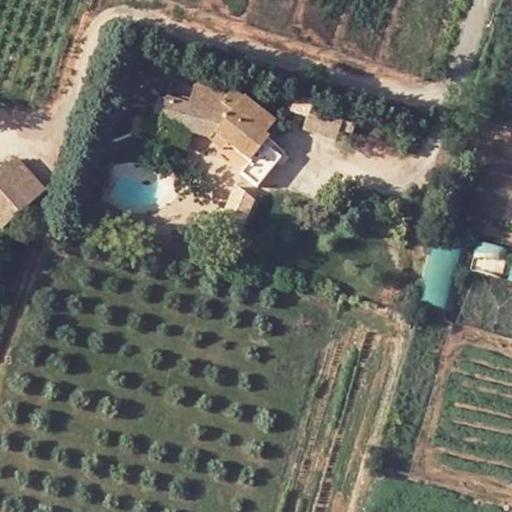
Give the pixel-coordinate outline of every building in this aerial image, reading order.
[(234,110),(224,103),(231,93),(194,84),(188,107),(230,117),(234,110)] [(221,134),(232,142),(254,159),(267,140),(258,131),(267,116),(235,87),(231,93),(224,103),(234,110),(230,117),(221,134)] [(158,126),(215,140),(221,134),(230,117),(188,107),(165,101),(158,126)] [(345,116),(311,104),(302,131),(336,142),(339,132),(345,116)] [(358,120),(345,116),(339,132),(353,136),(358,120)] [(150,123),(136,118),(130,138),(145,142),(150,123)] [(221,134),(215,140),(226,149),(232,142),(221,134)] [(0,223),(12,238),(39,215),(9,177),(0,176),(0,223)] [(432,234),(425,304),(455,307),(462,238),(432,234)]
